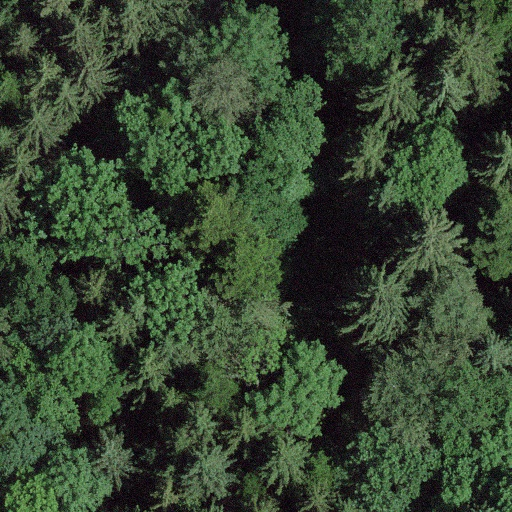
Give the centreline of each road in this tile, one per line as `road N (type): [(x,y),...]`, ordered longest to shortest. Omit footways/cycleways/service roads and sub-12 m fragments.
road 1 (track): [(381,511),(336,317),(297,66),(277,0)]
road 2 (track): [(0,277),(212,0)]
